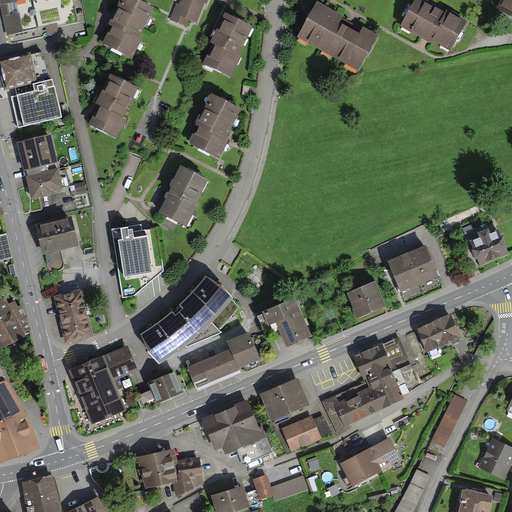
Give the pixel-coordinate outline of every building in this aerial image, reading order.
[(0,0),(9,35),(31,30),(24,0),(0,0)] [(127,55),(150,10),(129,0),(124,0),(103,43),(127,55)] [(180,0),(178,6),(176,5),(170,20),(186,26),(188,19),(196,22),(203,0),(180,0)] [(447,16),(417,0),(416,0),(402,26),(433,42),(434,40),(450,48),(465,21),(449,13),(447,16)] [(511,0),(504,0),(500,9),(511,15),(511,0)] [(317,5),(300,37),(361,69),(378,37),(363,29),(361,33),(341,22),(343,19),(317,5)] [(228,74),(250,29),(226,17),(204,62),(228,74)] [(32,56),(2,63),(8,88),(38,81),(32,56)] [(14,97),(20,127),(66,117),(58,81),(39,85),(41,91),(14,97)] [(116,138),(138,93),(113,81),(91,126),(116,138)] [(216,156),(238,111),(214,99),(192,144),(216,156)] [(49,137),(20,144),(32,196),(61,190),(49,137)] [(186,226),(208,181),(184,169),(162,214),(186,226)] [(71,219),(39,226),(44,251),(77,243),(71,219)] [(140,225),(113,230),(124,296),(133,295),(163,270),(156,228),(141,230),(140,225)] [(472,241),(481,264),(507,253),(498,231),(490,234),(488,231),(479,235),(481,238),(472,241)] [(426,247),(390,262),(402,291),(438,276),(426,247)] [(182,307),(185,310),(177,316),(175,313),(143,336),(162,362),(200,335),(234,300),(211,277),(182,307)] [(374,282),(350,293),(359,316),(384,306),(374,282)] [(82,292),(57,297),(66,340),(91,335),(82,292)] [(5,298),(0,300),(0,339),(3,345),(29,331),(14,303),(9,306),(5,298)] [(310,336),(295,300),(265,313),(273,331),(280,328),(287,345),(310,336)] [(451,316),(419,330),(428,351),(460,337),(451,316)] [(258,358),(248,334),(230,342),(233,350),(189,368),(197,387),(255,363),(254,360),(258,358)] [(364,377),(387,366),(407,358),(398,338),(355,357),(364,377)] [(127,348),(71,373),(93,423),(124,409),(111,380),(136,369),(127,348)] [(387,366),(364,377),(367,383),(324,402),(338,432),(349,427),(347,423),(402,399),(387,366)] [(0,373),(0,462),(9,459),(17,457),(40,450),(29,421),(27,415),(0,373)] [(174,373),(151,383),(158,401),(182,391),(174,373)] [(297,380),(262,394),(273,419),(308,404),(297,380)] [(141,396),(145,406),(155,402),(150,392),(141,396)] [(464,402),(454,398),(434,440),(444,445),(464,402)] [(247,403),(205,420),(216,447),(224,444),(227,451),(264,436),(261,429),(258,430),(247,403)] [(311,419),(284,430),(292,450),(319,439),(311,419)] [(387,441),(365,452),(375,473),(398,461),(387,441)] [(511,457),(511,449),(493,441),(481,467),(503,477),(511,457)] [(174,452),(140,459),(146,486),(178,480),(180,479),(177,462),(174,452)] [(365,452),(342,464),(352,484),(375,473),(365,452)] [(413,511),(421,495),(416,493),(422,480),(428,483),(430,477),(416,471),(398,511),(413,511)] [(309,491),(305,477),(271,487),(268,475),(254,480),(261,501),(275,497),(276,502),(309,491)] [(60,511),(51,477),(23,484),(30,511),(60,511)] [(242,488),(213,497),(217,511),(228,511),(248,506),(242,488)] [(487,511),(491,497),(467,490),(461,511),(487,511)] [(100,511),(95,501),(72,511),(100,511)]
